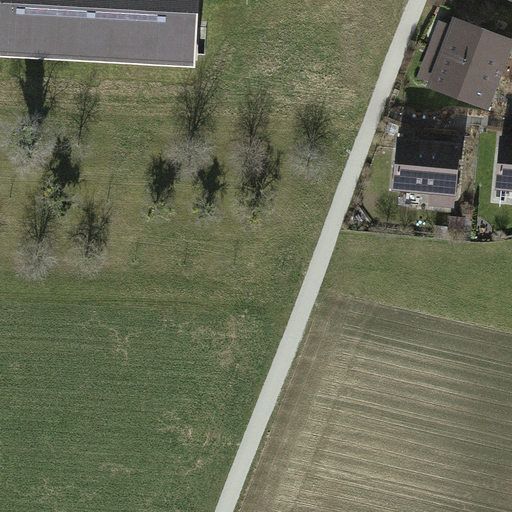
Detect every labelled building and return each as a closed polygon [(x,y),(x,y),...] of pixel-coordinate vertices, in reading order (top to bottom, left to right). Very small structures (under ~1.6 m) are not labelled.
[(5,0),(4,47),(193,56),(195,0),(5,0)] [(511,38),(453,17),(440,51),(499,73),(511,38)] [(499,73),(440,51),(428,86),(487,107),(499,73)] [(461,143),(400,138),(396,186),(457,192),(461,143)] [(511,140),(502,139),(497,188),(511,189),(511,140)]
